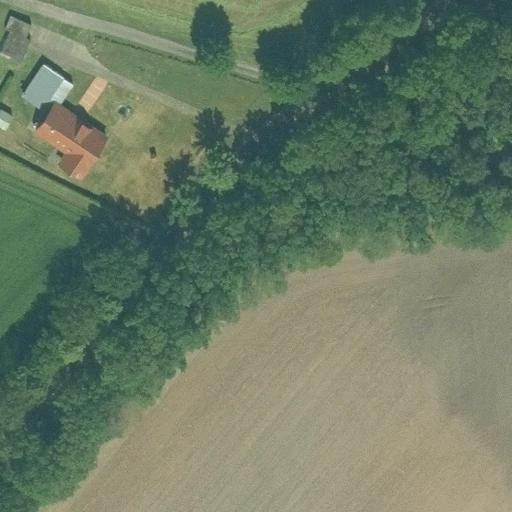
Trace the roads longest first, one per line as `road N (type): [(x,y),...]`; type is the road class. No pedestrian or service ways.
road 1 (tertiary): [(0,448),(198,218),(320,97)]
road 2 (unclassified): [(320,97),(8,0)]
road 3 (tertiary): [(320,97),(389,29),(452,0)]
